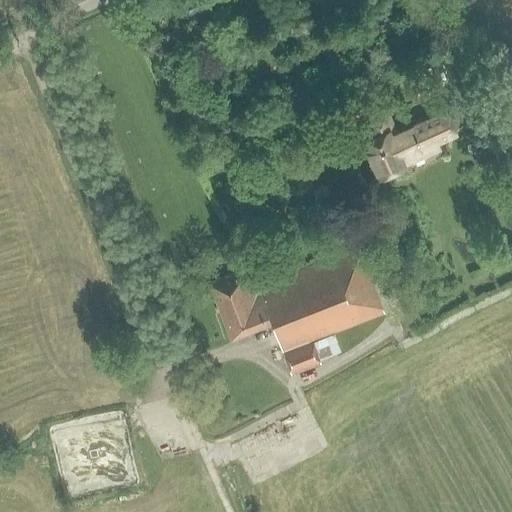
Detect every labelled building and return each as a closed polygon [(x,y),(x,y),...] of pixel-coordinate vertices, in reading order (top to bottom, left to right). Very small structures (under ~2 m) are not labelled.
[(320,6),(295,17),(302,32),(327,21),(320,6)] [(345,126),(371,114),(363,97),(338,109),(345,126)] [(365,125),(370,138),(362,142),(377,176),(438,149),(434,142),(454,133),(444,111),(394,133),(387,116),(365,125)] [(290,375),(320,363),(311,341),(384,313),(358,246),(257,284),(250,267),(208,283),(229,339),(270,323),(290,375)] [(130,354),(146,350),(141,327),(124,331),(130,354)] [(313,342),(319,360),(340,352),(334,334),(313,342)]
